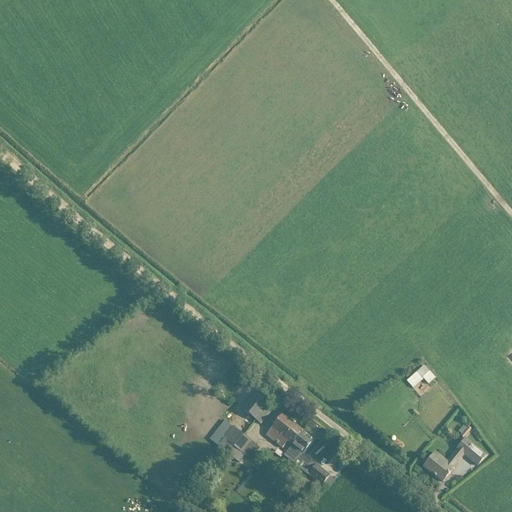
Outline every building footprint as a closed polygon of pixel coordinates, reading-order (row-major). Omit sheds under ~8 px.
[(424,365),(407,381),(414,388),(424,379),(429,384),(436,378),(424,365)] [(261,424),(268,416),(274,408),(256,395),(244,410),(261,424)] [(288,441),(293,445),(303,432),(283,416),(277,423),(267,436),(282,448),(288,441)] [(233,427),(225,420),(209,439),(228,454),(235,447),(244,435),(233,427)] [(460,436),(464,439),(472,429),(468,426),(460,436)] [(293,445),(284,456),(309,475),(309,474),(317,465),(303,455),(308,448),(308,449),(314,441),(303,432),(304,432),(303,432),(293,445)] [(239,463),(245,456),(255,444),(244,435),(235,447),(228,454),(239,463)] [(436,453),(432,457),(426,465),(431,469),(432,468),(434,469),(431,473),(435,476),(436,477),(443,482),(449,475),(450,474),(450,473),(454,468),(465,455),(470,460),(478,467),(487,455),(467,439),(464,442),(458,450),(450,459),(447,463),(436,453)] [(323,486),(331,476),(317,465),(309,474),(323,486)] [(307,499),(300,493),(289,504),(296,511),(307,499)] [(203,496),(197,500),(205,510),(214,503),(208,496),(205,498),(203,496)]
